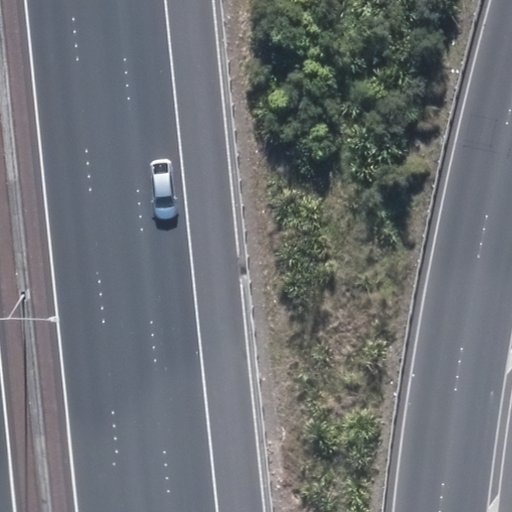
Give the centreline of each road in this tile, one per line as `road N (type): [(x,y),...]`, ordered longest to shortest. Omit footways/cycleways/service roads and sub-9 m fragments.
road 1 (motorway): [(97,0),(151,511)]
road 2 (motorway): [(511,122),(447,511)]
